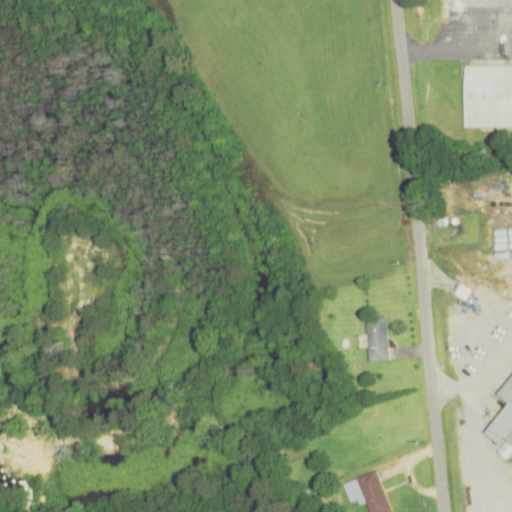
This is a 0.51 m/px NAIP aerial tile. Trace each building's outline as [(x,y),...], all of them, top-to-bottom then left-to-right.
[(511,63),(466,63),(466,123),(511,123),(511,63)] [(387,316),(367,317),(369,333),(360,334),(362,349),(371,348),(372,361),(391,360),(387,316)] [(511,374),(499,390),(511,400),(487,429),(500,440),(505,434),(511,439),(511,374)] [(355,475),(355,476),(365,499),(369,511),(378,511),(390,507),(374,467),(355,475)] [(355,476),(341,481),(351,505),(365,499),(355,476)]
